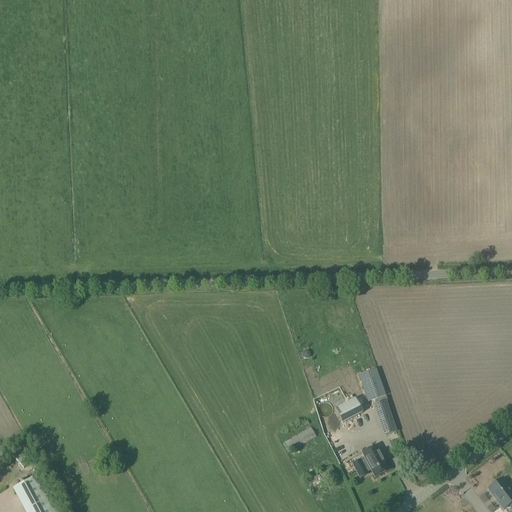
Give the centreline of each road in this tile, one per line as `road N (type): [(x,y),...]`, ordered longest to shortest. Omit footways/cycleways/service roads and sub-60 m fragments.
road 1 (unclassified): [(0,291),(511,272)]
road 2 (unclassified): [(402,511),(511,429)]
